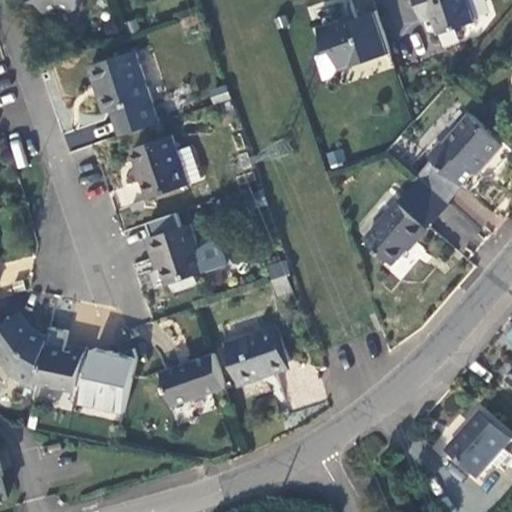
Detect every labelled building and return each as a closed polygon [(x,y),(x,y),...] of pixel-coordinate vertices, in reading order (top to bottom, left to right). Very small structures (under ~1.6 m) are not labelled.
[(78,10),(80,0),(37,0),(44,2),(49,13),(62,7),(78,10)] [(417,0),(419,4),(431,1),(436,16),(441,32),(480,20),(473,0),(417,0)] [(424,19),(436,16),(431,1),(419,4),(424,19)] [(372,58),(391,52),(375,5),(351,13),(321,23),(330,51),(320,54),(328,77),(334,75),(338,76),(343,65),(372,56),(372,58)] [(138,50),(93,66),(100,86),(106,84),(115,111),(116,111),(124,134),(163,121),(154,97),(138,50)] [(109,113),(115,111),(106,84),(100,86),(104,98),(109,113)] [(435,159),(466,185),(479,171),(491,157),(497,156),(505,147),(506,144),(505,140),(473,113),(448,142),(446,140),(432,156),(435,159)] [(153,197),(206,179),(195,147),(181,152),(176,135),(136,148),(143,170),(153,197)] [(341,149),(326,153),(330,168),(345,164),(341,149)] [(435,159),(420,177),(421,178),(451,204),(466,185),(435,159)] [(431,226),(451,204),(421,178),(401,201),(431,226)] [(431,226),(401,201),(369,240),(398,265),(409,252),(418,241),(420,243),(433,228),(431,226)] [(194,224),(152,239),(159,257),(165,255),(175,283),(210,270),(229,264),(220,236),(200,243),(194,224)] [(4,261),(3,281),(30,282),(31,262),(4,261)] [(0,352),(17,374),(37,389),(39,383),(49,335),(36,327),(31,320),(25,311),(8,323),(0,315),(0,314),(0,352)] [(282,325),(230,342),(244,384),(264,377),(262,372),(275,368),(294,361),(282,325)] [(87,384),(92,358),(84,356),(74,354),(64,352),(69,332),(51,328),(49,335),(39,383),(77,391),(79,382),(87,384)] [(84,356),(87,346),(76,344),(74,354),(84,356)] [(138,356),(135,347),(120,352),(95,347),(92,358),(87,384),(83,401),(126,410),(138,356)] [(177,406),(228,389),(216,353),(193,362),(165,372),(177,406)] [(510,441),(479,414),(462,433),(445,453),(475,480),(510,441)]
